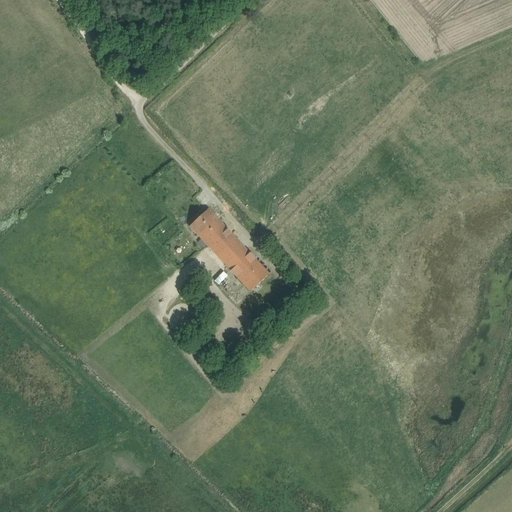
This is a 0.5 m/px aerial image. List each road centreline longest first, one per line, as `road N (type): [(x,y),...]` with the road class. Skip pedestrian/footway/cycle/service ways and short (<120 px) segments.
road 1 (track): [(511,36),(426,78),(264,238)]
road 2 (unclassified): [(136,103),(251,0)]
road 3 (track): [(60,0),(136,103)]
